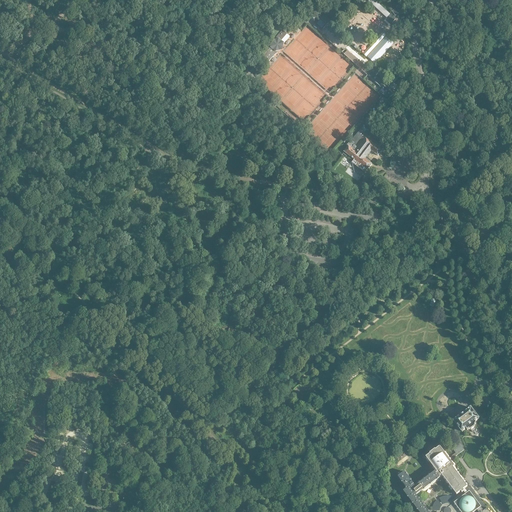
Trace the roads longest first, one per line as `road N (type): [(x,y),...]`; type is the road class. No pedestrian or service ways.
road 1 (unclassified): [(286,187),(179,162),(0,52)]
road 2 (unclassified): [(437,0),(416,32),(429,147),(421,186)]
road 3 (unclassified): [(511,317),(421,186)]
road 4 (unclassified): [(286,187),(373,199),(421,186)]
